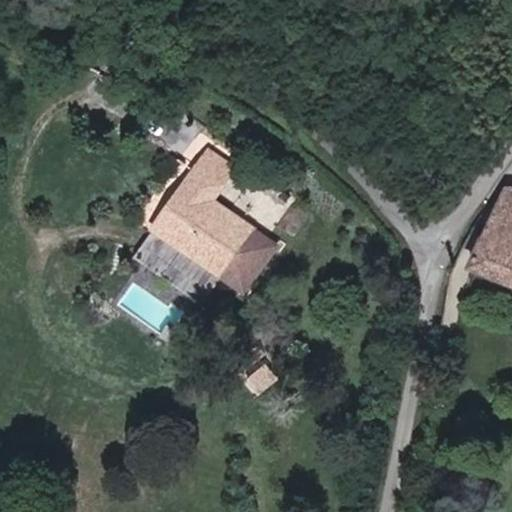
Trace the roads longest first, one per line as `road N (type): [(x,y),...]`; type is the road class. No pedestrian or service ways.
road 1 (unclassified): [(25,0),(93,21),(345,149),(397,202),(430,253)]
road 2 (unclassified): [(430,253),(386,511)]
road 3 (unclassified): [(511,139),(430,253)]
